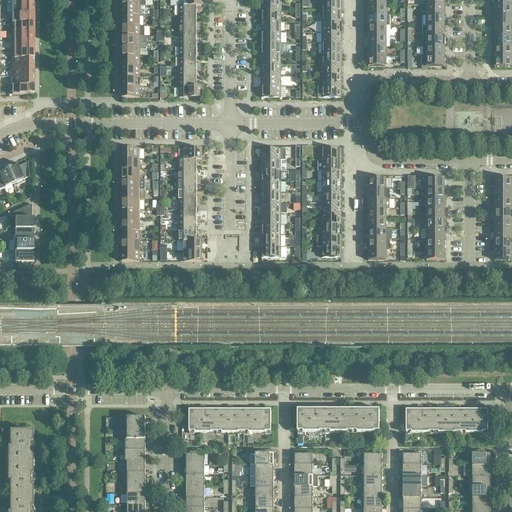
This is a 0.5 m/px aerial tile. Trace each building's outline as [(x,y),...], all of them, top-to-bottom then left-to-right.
[(280,12),(280,1),(261,1),(261,12),(280,12)] [(341,12),(341,1),(322,1),(322,12),(341,12)] [(33,14),(33,5),(12,5),(12,14),(33,14)] [(197,17),(197,10),(201,10),(201,7),(183,7),(183,6),(179,6),(179,17),(197,17)] [(386,16),(386,6),(368,6),(368,16),(386,16)] [(444,16),(444,6),(427,6),(427,16),(444,16)] [(511,16),(511,6),(494,6),(494,16),(511,16)] [(140,17),(140,7),(122,7),(122,17),(140,17)] [(280,23),(280,12),(261,12),(261,23),(280,23)] [(341,23),(341,12),(322,12),(322,23),(341,23)] [(33,23),(33,14),(12,14),(12,23),(33,23)] [(386,27),(386,16),(368,16),(368,27),(386,27)] [(444,16),(427,16),(423,16),(423,27),(444,27),(444,16)] [(511,27),(511,16),(494,16),(494,27),(511,27)] [(140,27),(140,17),(122,17),(122,27),(140,27)] [(197,23),(197,17),(179,17),(179,27),(200,27),(200,23),(197,23)] [(33,32),(33,28),(33,23),(12,23),(12,32),(33,32)] [(280,33),(280,23),(261,23),(261,33),(280,33)] [(341,33),(341,23),(322,23),(322,33),(341,33)] [(139,37),(140,27),(122,27),(122,37),(139,37)] [(197,37),(197,30),(200,30),(200,27),(179,27),(179,37),(197,37)] [(390,37),(390,27),(386,27),(368,27),(368,37),(390,37)] [(444,37),(444,27),(423,27),(423,37),(444,37)] [(511,37),(511,27),(494,27),(494,37),(511,37)] [(33,41),(33,32),(12,32),(12,41),(33,41)] [(280,44),(280,33),(261,33),(261,44),(280,44)] [(341,44),(341,33),(322,33),(322,44),(341,44)] [(511,47),(511,36),(511,37),(494,37),(494,47),(511,47)] [(139,47),(139,37),(122,37),(122,47),(139,47)] [(197,44),(197,37),(179,37),(179,47),(200,47),(200,44),(197,44)] [(390,47),(390,37),(368,37),(368,47),(386,47),(390,47)] [(444,47),(444,37),(423,37),(423,47),(444,47)] [(33,50),(33,46),(33,41),(12,41),(12,50),(33,50)] [(280,55),(280,44),(261,44),(261,55),(280,55)] [(341,55),(341,44),(322,44),(322,55),(341,55)] [(139,58),(139,47),(122,47),(122,58),(139,58)] [(197,58),(197,51),(200,51),(200,47),(179,47),(179,57),(197,58)] [(386,57),(386,47),(368,47),(368,57),(386,57)] [(444,57),(444,47),(423,47),(422,57),(444,57)] [(511,57),(511,47),(494,47),(494,57),(511,57)] [(33,59),(33,55),(33,50),(12,50),(12,59),(33,59)] [(280,66),(280,55),(261,55),(261,66),(280,66)] [(341,66),(341,55),(322,55),(322,66),(341,66)] [(197,64),(197,58),(179,57),(179,68),(200,68),(200,64),(197,64)] [(386,68),(386,57),(368,57),(368,68),(386,68)] [(444,68),(444,57),(422,57),(422,68),(444,68)] [(511,68),(511,57),(494,57),(494,68),(511,68)] [(139,68),(139,58),(122,58),(122,68),(139,68)] [(33,68),(33,59),(12,59),(12,68),(33,68)] [(280,77),(280,66),(261,66),(261,77),(280,77)] [(341,77),(341,66),(322,66),(322,77),(341,77)] [(33,77),(33,68),(12,68),(12,77),(33,77)] [(139,78),(139,68),(122,68),(122,78),(139,78)] [(197,78),(197,71),(200,71),(200,68),(179,68),(179,78),(197,78)] [(33,86),(33,77),(12,77),(12,86),(33,86)] [(280,87),(280,77),(261,77),(261,87),(280,87)] [(341,87),(341,77),(322,77),(322,87),(341,87)] [(139,88),(139,78),(122,78),(122,88),(139,88)] [(197,85),(197,78),(179,78),(179,89),(183,89),(183,88),(201,88),(201,85),(197,85)] [(33,96),(33,86),(12,86),(12,96),(33,96)] [(280,99),(280,87),(261,87),(261,99),(280,99)] [(341,99),(341,87),(322,87),(322,99),(341,99)] [(139,99),(139,88),(122,88),(122,99),(139,99)] [(201,99),(201,88),(183,88),(183,89),(183,99),(201,99)] [(139,160),(139,150),(122,150),(122,160),(139,160)] [(201,160),(201,150),(179,150),(179,160),(201,160)] [(280,161),(280,150),(261,150),(261,161),(280,161)] [(341,161),(341,150),(322,150),(322,161),(341,161)] [(139,170),(139,160),(122,160),(122,170),(139,170)] [(197,170),(197,164),(201,164),(201,160),(179,160),(179,170),(197,170)] [(280,172),(280,161),(261,161),(261,172),(280,172)] [(341,172),(341,161),(322,161),(322,172),(341,172)] [(29,178),(28,163),(18,167),(16,163),(6,168),(14,185),(15,184),(24,181),(23,180),(29,178)] [(14,185),(6,168),(0,170),(0,181),(4,189),(12,186),(14,190),(17,188),(15,184),(14,185)] [(139,180),(139,170),(122,170),(122,180),(139,180)] [(197,177),(197,170),(179,170),(179,180),(200,180),(200,177),(197,177)] [(280,183),(280,172),(261,172),(261,183),(280,183)] [(341,183),(341,172),(322,172),(322,183),(341,183)] [(390,190),(390,179),(368,179),(368,190),(390,190)] [(444,190),(444,179),(426,179),(426,190),(444,190)] [(511,190),(511,179),(494,179),(494,190),(511,190)] [(139,191),(139,180),(122,180),(122,191),(139,191)] [(197,191),(197,184),(200,184),(200,180),(179,180),(179,191),(197,191)] [(280,193),(280,183),(261,183),(261,193),(280,193)] [(341,193),(341,183),(322,183),(322,193),(341,193)] [(390,200),(390,190),(368,190),(368,200),(390,200)] [(444,200),(444,190),(426,190),(426,200),(444,200)] [(511,199),(511,190),(494,190),(494,199),(511,199)] [(139,201),(139,191),(122,191),(122,201),(139,201)] [(197,197),(197,191),(179,191),(179,201),(200,201),(200,197),(197,197)] [(280,204),(280,193),(261,193),(261,204),(280,204)] [(341,204),(341,193),(322,193),(322,204),(341,204)] [(511,210),(511,199),(494,199),(494,210),(511,210)] [(390,210),(390,200),(368,200),(368,210),(386,210),(390,210)] [(444,210),(444,200),(426,200),(427,210),(444,210)] [(139,211),(139,201),(122,201),(122,211),(139,211)] [(197,211),(197,205),(200,205),(200,201),(179,201),(179,211),(197,211)] [(280,215),(280,204),(261,204),(261,215),(280,215)] [(341,215),(341,204),(322,204),(322,215),(341,215)] [(18,207),(18,217),(33,217),(32,207),(18,207)] [(386,220),(386,210),(368,210),(368,220),(386,220)] [(444,220),(444,210),(427,210),(427,220),(444,220)] [(511,220),(511,210),(494,210),(494,220),(511,220)] [(139,221),(139,211),(122,211),(122,221),(139,221)] [(197,218),(197,211),(179,211),(179,221),(200,221),(200,218),(197,218)] [(280,226),(280,215),(261,215),(261,226),(280,226)] [(341,226),(341,215),(322,215),(322,226),(341,226)] [(33,230),(33,219),(14,219),(14,228),(10,228),(10,232),(14,232),(14,230),(33,230)] [(386,230),(386,220),(368,220),(368,230),(386,230)] [(444,230),(444,220),(427,220),(423,220),(423,230),(444,230)] [(511,230),(511,220),(494,220),(494,230),(511,230)] [(139,232),(139,221),(122,221),(122,232),(139,232)] [(197,232),(197,225),(200,225),(200,221),(179,221),(179,232),(197,232)] [(281,237),(280,226),(261,226),(261,237),(281,237)] [(341,237),(341,226),(322,226),(322,237),(341,237)] [(33,241),(33,234),(33,230),(14,230),(14,232),(14,241),(33,241)] [(392,230),(386,230),(368,230),(368,241),(390,241),(392,241),(392,230)] [(444,241),(444,230),(423,230),(423,241),(427,241),(444,241)] [(511,241),(511,230),(494,230),(494,241),(511,241)] [(139,242),(139,232),(122,232),(122,242),(139,242)] [(197,238),(197,232),(179,232),(179,242),(183,242),(201,242),(201,238),(197,238)] [(281,247),(281,237),(261,237),(261,247),(281,247)] [(341,247),(341,237),(322,237),(322,247),(341,247)] [(33,252),(33,241),(14,241),(14,250),(10,250),(10,253),(14,253),(14,252),(33,252)] [(390,251),(390,241),(368,241),(368,251),(386,251),(390,251)] [(444,251),(444,241),(427,241),(427,251),(444,251)] [(511,251),(511,241),(494,241),(494,251),(511,251)] [(139,252),(139,242),(122,242),(122,252),(139,252)] [(201,252),(201,242),(183,242),(183,252),(201,252)] [(281,259),(281,247),(261,247),(261,259),(281,259)] [(341,259),(341,247),(322,247),(322,259),(341,259)] [(165,253),(167,260),(182,257),(180,250),(165,253)] [(511,261),(511,250),(511,251),(494,251),(494,261),(511,261)] [(386,261),(386,251),(368,251),(368,261),(386,261)] [(444,261),(444,251),(427,251),(427,261),(444,261)] [(33,263),(33,256),(33,252),(14,252),(14,253),(14,263),(18,263),(18,269),(33,269),(33,263)] [(139,263),(139,252),(122,252),(122,263),(139,263)] [(201,263),(201,252),(183,252),(183,263),(201,263)] [(129,402),(146,403),(147,394),(130,393),(129,402)] [(216,432),(216,410),(205,410),(205,407),(200,407),(200,410),(189,410),(189,432),(194,432),(194,433),(211,433),(211,432),(216,432)] [(243,432),(243,410),(232,410),(232,407),(227,407),(227,410),(216,410),(216,432),(221,432),(221,433),(227,433),(238,433),(238,432),(243,432)] [(271,432),(271,410),(259,410),(259,407),(254,407),(254,410),(243,410),(243,432),(248,432),(248,433),(265,433),(265,432),(271,432)] [(325,432),(325,410),(314,410),(314,407),(309,407),(309,410),(297,410),(297,432),(303,432),(303,433),(320,433),(320,432),(325,432)] [(352,432),(352,410),(341,410),(341,407),(336,407),(336,410),(325,410),(325,432),(330,432),(330,433),(338,433),(347,433),(347,432),(352,432)] [(379,432),(379,410),(368,410),(368,407),(363,407),(363,410),(352,410),(352,432),(357,432),(357,433),(374,433),(374,432),(379,432)] [(433,432),(433,410),(422,410),(422,407),(417,407),(417,410),(406,410),(406,432),(411,432),(411,433),(428,433),(428,432),(433,432)] [(460,432),(460,410),(449,410),(449,407),(444,407),(444,410),(433,410),(433,432),(438,432),(438,433),(450,433),(455,433),(455,432),(460,432)] [(488,432),(488,410),(476,410),(476,407),(471,407),(471,410),(460,410),(460,432),(465,432),(465,433),(483,433),(483,432),(488,432)] [(145,429),(145,423),(152,423),(152,418),(125,418),(125,426),(127,426),(127,429),(145,429)] [(145,436),(145,432),(145,429),(127,429),(127,433),(125,433),(125,440),(152,440),(152,436),(145,436)] [(32,460),(32,443),(32,437),(30,437),(30,432),(8,432),(9,444),(7,444),(6,444),(5,444),(5,445),(4,446),(5,447),(5,448),(6,448),(6,449),(7,449),(7,465),(30,465),(30,460),(32,460)] [(145,451),(145,444),(152,444),(152,440),(125,440),(125,451),(145,451)] [(145,457),(145,454),(145,451),(125,451),(125,462),(152,462),(152,457),(145,457)] [(204,466),(204,455),(186,455),(186,466),(204,466)] [(274,466),(274,455),(255,455),(255,466),(274,466)] [(313,466),(313,455),(295,455),(295,466),(313,466)] [(382,466),(382,455),(363,455),(363,466),(382,466)] [(421,466),(421,455),(403,455),(403,466),(421,466)] [(490,466),(490,455),(472,455),(472,466),(490,466)] [(145,473),(145,466),(152,466),(152,462),(125,462),(125,472),(127,472),(127,473),(145,473)] [(32,492),(32,470),(30,470),(30,465),(7,465),(7,481),(6,481),(6,482),(5,482),(5,483),(4,484),(5,484),(5,485),(6,486),(7,486),(9,486),(9,498),(30,498),(30,492),(32,492)] [(204,477),(204,466),(186,466),(186,477),(204,477)] [(274,477),(274,469),(274,466),(255,466),(255,477),(274,477)] [(313,477),(313,466),(295,466),(295,477),(313,477)] [(382,477),(382,469),(382,466),(363,466),(363,477),(382,477)] [(421,477),(421,466),(403,466),(403,477),(421,477)] [(490,477),(490,469),(490,466),(472,466),(472,477),(490,477)] [(145,479),(145,476),(145,473),(127,473),(127,484),(152,484),(152,479),(145,479)] [(204,488),(204,477),(186,477),(186,488),(204,488)] [(274,488),(274,477),(255,477),(255,488),(274,488)] [(313,488),(313,477),(295,477),(295,489),(296,489),(296,488),(313,488)] [(382,489),(382,477),(363,477),(363,488),(380,488),(380,489),(382,489)] [(421,488),(421,477),(403,477),(403,488),(421,488)] [(490,488),(490,477),(472,477),(472,488),(490,488)] [(145,494),(145,488),(152,488),(152,484),(127,484),(127,494),(145,494)] [(204,499),(204,488),(186,488),(186,499),(204,499)] [(274,499),(274,491),(274,488),(255,488),(255,499),(274,499)] [(313,499),(313,488),(296,488),(296,489),(295,489),(295,499),(313,499)] [(382,499),(382,489),(380,489),(380,488),(363,488),(364,499),(382,499)] [(421,499),(421,488),(403,488),(403,499),(421,499)] [(490,499),(490,491),(490,488),(472,488),(472,499),(490,499)] [(145,501),(145,497),(145,494),(127,494),(127,505),(152,505),(152,501),(145,501)] [(31,511),(32,508),(32,503),(30,503),(30,498),(9,498),(9,509),(7,509),(6,509),(5,509),(5,510),(5,511),(4,511),(31,511)] [(204,509),(204,499),(186,499),(186,509),(204,509)] [(274,509),(274,499),(255,499),(255,509),(274,509)] [(313,509),(313,499),(295,499),(295,509),(313,509)] [(382,509),(382,499),(364,499),(364,509),(382,509)] [(421,509),(421,499),(403,499),(403,509),(421,509)] [(490,509),(490,499),(472,499),(472,509),(490,509)]
